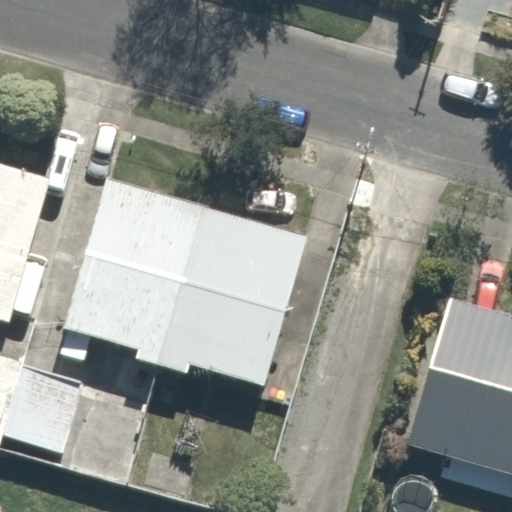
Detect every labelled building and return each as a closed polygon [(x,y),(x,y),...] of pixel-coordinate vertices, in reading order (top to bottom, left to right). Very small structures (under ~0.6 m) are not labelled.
[(0,307),(40,177),(0,164),(0,307)] [(90,166),(44,314),(100,332),(86,378),(173,405),(188,359),(248,378),(294,230),(90,166)] [(511,319),(440,298),(400,434),(511,466),(511,319)] [(0,355),(0,428),(48,447),(73,383),(0,355)] [(90,511),(91,509),(0,484),(0,511),(90,511)]
